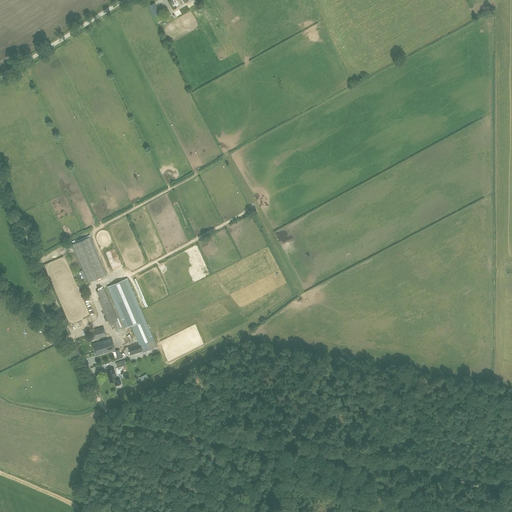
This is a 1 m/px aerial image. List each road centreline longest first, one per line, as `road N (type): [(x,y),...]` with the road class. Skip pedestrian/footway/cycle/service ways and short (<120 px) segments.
road 1 (unclassified): [(108,410),(0,175)]
road 2 (track): [(511,482),(291,443)]
road 3 (track): [(291,443),(108,410)]
road 4 (unclassified): [(0,74),(119,0)]
